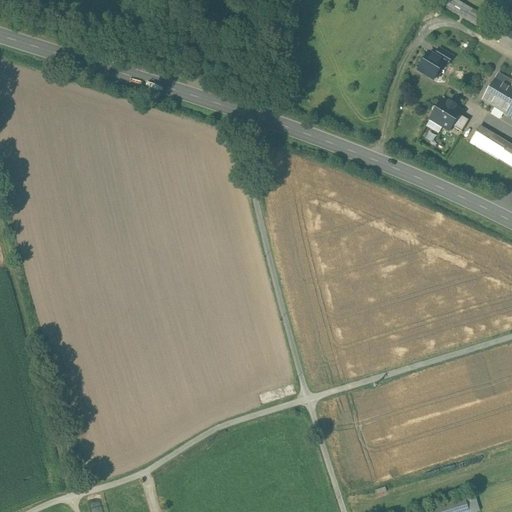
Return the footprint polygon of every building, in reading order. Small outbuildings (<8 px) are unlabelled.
[(511,48),(511,29),(459,0),(450,0),(445,10),(511,48)] [(470,44),(463,57),(484,69),(492,53),(476,44),(475,47),(470,44)] [(453,57),(439,49),(434,56),(444,62),(448,65),(453,57)] [(434,56),(429,52),(418,70),(434,79),(435,78),(437,79),(441,74),(438,72),(444,62),(434,56)] [(511,86),(496,77),(482,100),(498,109),(511,86)] [(511,86),(498,109),(511,117),(511,86)] [(448,104),(442,100),(431,119),(449,130),(460,111),(454,108),(455,106),(449,102),(448,104)] [(511,145),(479,126),(470,142),(511,167),(511,145)] [(474,496),(466,498),(469,511),(475,511),(479,511),(474,496)] [(469,511),(466,498),(425,511),(469,511)]
